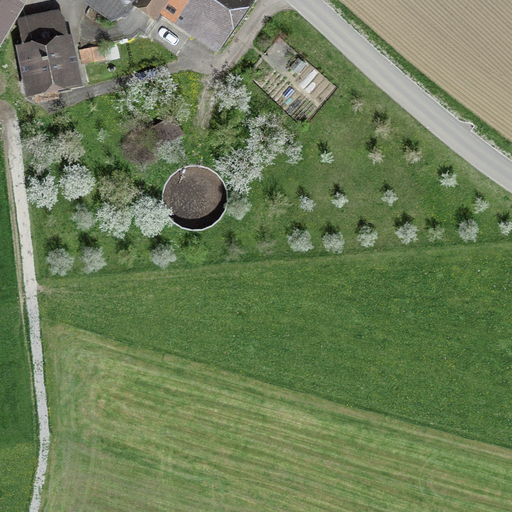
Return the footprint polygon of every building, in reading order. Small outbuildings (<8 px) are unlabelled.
[(0,0),(0,33),(19,0),(0,0)] [(244,0),(92,0),(90,3),(111,18),(133,7),(137,1),(154,14),(164,0),(169,0),(199,21),(192,31),(211,45),(244,0)] [(57,14),(14,21),(26,92),(78,83),(72,48),(64,50),(57,14)] [(102,58),(99,42),(80,46),(83,62),(102,58)] [(171,119),(146,134),(157,153),(182,138),(171,119)]
